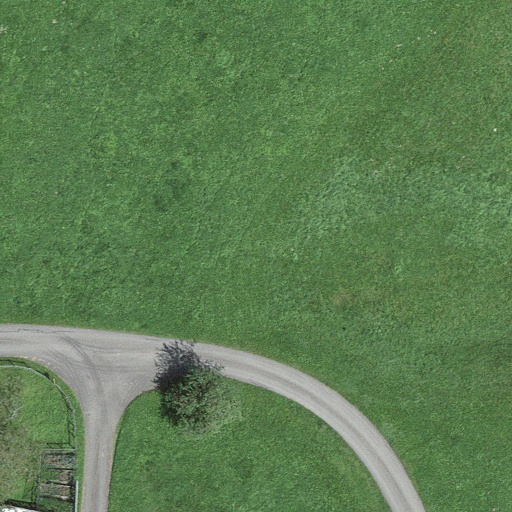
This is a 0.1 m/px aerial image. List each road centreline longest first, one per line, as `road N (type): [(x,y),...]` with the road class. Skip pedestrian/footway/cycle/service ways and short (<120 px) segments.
road 1 (track): [(410,511),(374,448),(340,415),(259,369),(0,341)]
road 2 (track): [(101,348),(94,511)]
